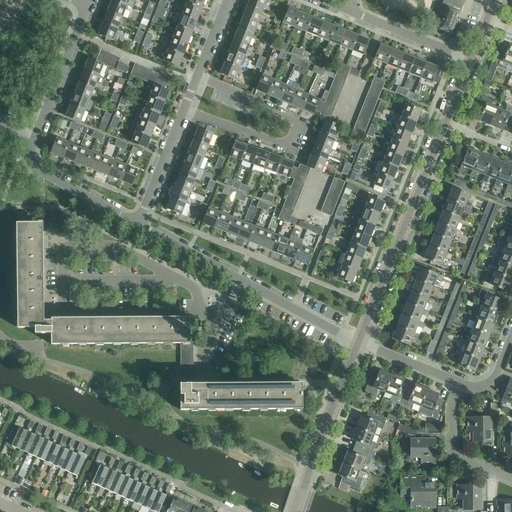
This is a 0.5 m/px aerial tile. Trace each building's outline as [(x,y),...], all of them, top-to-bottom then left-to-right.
[(111,0),(107,12),(122,18),(126,6),(111,0)] [(187,0),(187,3),(201,9),(205,0),(187,0)] [(249,0),(247,5),(262,11),(266,0),(249,0)] [(444,31),(443,33),(451,36),(453,29),(455,30),(460,18),(458,18),(460,12),(459,12),(462,6),(463,6),(465,0),(443,0),(442,5),(447,7),(439,29),(444,31)] [(187,3),(182,15),(197,21),(201,9),(187,3)] [(247,5),(243,16),(258,22),(262,11),(247,5)] [(283,23),(294,27),(300,13),(289,8),(283,23)] [(107,12),(102,23),(117,29),(122,18),(107,12)] [(294,27),(306,32),(312,17),(300,13),(294,27)] [(182,15),(177,26),(192,32),(197,21),(182,15)] [(243,16),(238,28),(253,34),(258,22),(243,16)] [(306,32),(317,37),(323,22),(312,17),(306,32)] [(317,37),(329,41),(335,26),(323,22),(317,37)] [(117,29),(102,23),(98,35),(112,41),(117,29)] [(177,26),(173,38),(188,44),(192,32),(177,26)] [(329,41),(340,46),(346,31),(335,26),(329,41)] [(238,28),(234,39),(249,45),(253,34),(238,28)] [(138,31),(135,36),(141,39),(144,33),(138,31)] [(340,46),(352,51),(358,36),(346,31),(340,46)] [(358,36),(352,51),(363,55),(369,40),(358,36)] [(173,38),(168,49),(183,55),(188,44),(173,38)] [(234,39),(229,51),(244,57),(249,45),(234,39)] [(374,59),(386,64),(392,49),(380,45),(374,59)] [(511,72),(511,46),(509,45),(507,49),(502,47),(494,65),(511,72)] [(291,53),(296,56),(299,50),(293,47),(291,53)] [(183,55),(168,49),(164,61),(178,67),(183,55)] [(386,64),(397,69),(403,54),(392,49),(386,64)] [(100,51),(96,62),(101,64),(105,53),(100,51)] [(229,51),(225,62),(239,68),(244,57),(229,51)] [(110,55),(105,53),(101,64),(103,65),(106,66),(110,55)] [(397,69),(409,73),(415,58),(403,54),(397,69)] [(115,57),(110,55),(106,66),(111,68),(115,57)] [(120,58),(115,57),(111,68),(116,70),(118,63),(120,58)] [(409,73),(420,78),(426,63),(415,58),(409,73)] [(88,59),(84,70),(98,76),(103,65),(101,64),(96,62),(88,59)] [(239,68),(225,62),(220,74),(235,80),(239,68)] [(129,67),(118,63),(116,70),(126,74),(129,67)] [(426,63),(420,78),(432,83),(438,68),(426,63)] [(130,75),(135,77),(139,66),(134,64),(130,75)] [(135,77),(140,79),(144,68),(139,66),(135,77)] [(140,79),(145,81),(149,70),(144,68),(140,79)] [(337,69),(336,74),(346,79),(348,74),(343,72),(337,69)] [(84,70),(79,82),(94,88),(98,76),(84,70)] [(145,81),(150,83),(154,72),(149,70),(145,81)] [(150,83),(154,85),(159,74),(154,72),(150,83)] [(159,74),(154,85),(159,87),(164,76),(159,74)] [(346,79),(336,74),(334,79),(344,83),(346,79)] [(256,90),(267,95),(274,80),(263,75),(256,90)] [(164,76),(159,87),(164,89),(169,78),(164,76)] [(334,79),(332,84),(343,88),(344,83),(334,79)] [(267,95),(279,100),(285,85),(274,80),(267,95)] [(79,82),(75,93),(89,99),(94,88),(79,82)] [(372,83),(370,88),(380,92),(382,87),(377,85),(372,83)] [(343,88),(332,84),(330,89),(341,93),(343,88)] [(154,85),(149,97),(164,102),(169,91),(164,89),(159,87),(154,85)] [(279,100),(290,105),(297,90),(285,85),(279,100)] [(370,88),(368,93),(379,97),(380,92),(370,88)] [(329,90),(328,94),(339,98),(341,93),(330,89),(329,90)] [(290,105),(301,110),(308,95),(297,90),(290,105)] [(75,93),(70,105),(85,111),(89,99),(75,93)] [(368,93),(366,98),(377,102),(379,97),(368,93)] [(328,94),(326,98),(337,103),(339,98),(328,94)] [(315,111),(319,101),(308,95),(301,110),(313,115),(315,111)] [(479,121),(491,126),(498,109),(491,106),(493,101),(482,96),(475,115),(481,117),(479,121)] [(149,97),(145,108),(160,114),(164,102),(149,97)] [(324,103),(335,108),(337,103),(326,98),(325,100),(324,103)] [(366,98),(364,102),(375,107),(377,102),(366,98)] [(315,111),(320,113),(322,108),(324,103),(319,101),(315,111)] [(375,107),(364,102),(362,107),(373,112),(375,107)] [(324,103),(322,108),(333,112),(335,108),(324,103)] [(406,104),(401,116),(416,122),(421,110),(406,104)] [(85,111),(70,105),(65,117),(80,122),(85,111)] [(504,126),(510,129),(511,124),(511,108),(507,106),(505,112),(498,109),(491,126),(503,131),(504,126)] [(362,107),(360,112),(371,116),(373,112),(362,107)] [(145,108),(140,120),(155,126),(160,114),(145,108)] [(322,108),(320,113),(331,117),(333,112),(322,108)] [(360,112),(358,117),(369,121),(371,116),(360,112)] [(331,117),(320,113),(318,118),(325,121),(329,122),(331,117)] [(401,116),(396,128),(411,133),(416,122),(401,116)] [(358,117),(356,122),(367,126),(369,121),(358,117)] [(140,120),(136,131),(150,137),(155,126),(140,120)] [(320,132),(335,138),(340,126),(329,122),(325,121),(320,132)] [(356,122),(354,127),(365,131),(367,126),(356,122)] [(354,127),(352,132),(363,136),(365,131),(354,127)] [(198,128),(193,140),(208,146),(213,134),(198,128)] [(396,128),(392,139),(407,145),(411,133),(396,128)] [(150,137),(136,131),(131,143),(146,149),(150,137)] [(316,144),(330,150),(335,138),(320,132),(316,144)] [(51,153),(62,158),(68,143),(57,138),(51,153)] [(392,139),(387,150),(402,156),(407,145),(392,139)] [(193,140),(189,151),(204,157),(208,146),(193,140)] [(355,140),(352,145),(358,148),(361,142),(355,140)] [(230,156),(241,161),(247,146),(235,141),(230,156)] [(62,158),(74,162),(80,147),(68,143),(62,158)] [(311,155),(326,161),(330,150),(316,144),(311,155)] [(241,161),(253,165),(258,150),(247,146),(241,161)] [(74,162),(85,167),(91,152),(80,147),(74,162)] [(466,168),(473,171),(480,154),(479,153),(479,151),(474,149),(473,151),(468,149),(459,172),(463,174),(466,168)] [(253,165),(265,169),(270,154),(258,150),(253,165)] [(387,150),(383,162),(398,168),(402,156),(387,150)] [(189,151),(184,163),(199,169),(204,157),(189,151)] [(85,167),(97,171),(103,157),(91,152),(85,167)] [(265,169),(276,173),(282,158),(270,154),(265,169)] [(477,173),(485,175),(491,158),(480,154),(473,171),(470,177),(475,179),(477,173)] [(306,167),(311,168),(321,173),(326,161),(311,155),(306,167)] [(97,171),(108,176),(114,161),(103,157),(97,171)] [(288,177),(292,167),(294,162),(282,158),(276,173),(288,177)] [(489,177),(496,180),(503,163),(491,158),(485,175),(482,182),(487,183),(489,177)] [(108,176),(120,181),(126,166),(114,161),(108,176)] [(383,162),(378,173),(393,179),(398,168),(383,162)] [(184,163),(180,174),(195,180),(199,169),(184,163)] [(345,163),(343,168),(349,171),(351,165),(345,163)] [(501,182),(508,185),(511,174),(511,166),(503,163),(496,180),(494,186),(498,188),(501,182)] [(300,164),(298,169),(297,170),(308,174),(311,168),(306,167),(300,164)] [(126,166),(120,181),(131,185),(137,170),(126,166)] [(295,175),(297,170),(298,169),(292,167),(288,177),(294,179),(295,175)] [(297,170),(295,175),(306,179),(308,174),(297,170)] [(393,179),(378,173),(374,185),(383,189),(389,191),(393,179)] [(180,174),(175,186),(190,192),(195,180),(180,174)] [(295,175),(294,179),(293,181),(304,185),(306,179),(295,175)] [(334,178),(332,183),(343,187),(345,182),(334,178)] [(226,185),(232,187),(234,181),(229,179),(226,185)] [(453,185),(465,190),(468,184),(456,179),(453,185)] [(293,181),(291,186),(302,190),(304,185),(293,181)] [(332,183),(330,188),(341,192),(343,187),(332,183)] [(347,184),(345,189),(351,192),(356,194),(358,188),(347,184)] [(465,190),(477,195),(479,189),(468,184),(465,190)] [(175,186),(170,197),(185,203),(190,192),(175,186)] [(291,186),(289,191),(300,196),(302,190),(291,186)] [(330,188),(328,192),(339,197),(341,192),(330,188)] [(452,188),(447,200),(464,207),(464,206),(467,199),(473,202),(475,197),(469,195),(452,188)] [(477,195),(489,199),(491,193),(479,189),(477,195)] [(289,191),(287,197),(298,201),(300,196),(289,191)] [(328,192),(326,197),(337,202),(339,197),(328,192)] [(489,199),(501,204),(503,198),(491,193),(489,199)] [(185,203),(170,197),(166,209),(181,215),(185,203)] [(285,201),(285,202),(295,207),(298,201),(287,197),(285,201)] [(326,197),(324,202),(335,206),(337,202),(326,197)] [(369,197),(364,208),(379,214),(384,203),(369,197)] [(501,204),(511,208),(511,201),(503,198),(501,204)] [(443,211),(443,212),(459,219),(459,218),(462,211),(469,213),(470,209),(464,206),(464,207),(447,200),(445,205),(444,204),(442,210),(443,211)] [(284,205),(282,208),(293,212),(295,207),(285,202),(284,205)] [(324,202),(322,207),(333,211),(335,206),(324,202)] [(488,202),(483,214),(487,216),(492,204),(488,202)] [(495,205),(490,217),(494,219),(499,207),(495,205)] [(333,211),(322,207),(320,212),(331,216),(333,211)] [(203,223),(214,228),(220,213),(209,208),(203,223)] [(282,208),(280,213),(291,218),(293,212),(282,208)] [(364,208),(360,220),(375,226),(379,214),(364,208)] [(443,212),(438,224),(455,230),(458,223),(464,225),(466,221),(459,218),(459,219),(443,212)] [(214,228),(226,233),(232,218),(220,213),(214,228)] [(291,218),(280,213),(278,219),(289,223),(291,218)] [(483,214),(478,226),(482,228),(487,216),(483,214)] [(490,217),(485,229),(489,231),(494,219),(490,217)] [(226,233),(237,237),(243,222),(232,218),(226,233)] [(360,220),(355,231),(370,237),(375,226),(360,220)] [(237,237),(249,242),(255,227),(243,222),(237,237)] [(180,343),(180,367),(193,367),(193,344),(190,344),(190,320),(41,322),(40,224),(16,224),(18,328),(35,328),(35,334),(51,334),(51,345),(180,343)] [(438,224),(433,235),(450,242),(453,235),(459,237),(461,232),(455,230),(438,224)] [(314,226),(311,232),(320,235),(322,229),(314,226)] [(478,226),(474,238),(478,239),(482,228),(478,226)] [(249,242),(260,246),(266,231),(255,227),(249,242)] [(485,229),(481,241),(485,242),(489,231),(485,229)] [(260,246),(271,251),(277,236),(266,231),(260,246)] [(355,231),(351,243),(366,249),(370,237),(355,231)] [(433,235),(429,247),(445,254),(445,253),(448,246),(454,249),(456,244),(450,242),(433,235)] [(506,242),(504,249),(511,252),(511,239),(508,238),(502,235),(500,240),(506,242)] [(271,251),(283,256),(289,241),(277,236),(271,251)] [(474,238),(469,250),(473,251),(478,239),(474,238)] [(283,256),(294,260),(300,245),(289,241),(283,256)] [(481,241),(476,252),(480,254),(485,242),(481,241)] [(351,243),(346,254),(361,260),(366,249),(351,243)] [(300,245),(294,260),(306,265),(312,250),(300,245)] [(445,254),(429,247),(424,258),(441,265),(443,258),(450,260),(451,256),(445,253),(445,254)] [(502,254),(499,261),(511,266),(511,252),(504,249),(498,247),(496,252),(502,254)] [(469,250),(464,261),(469,263),(473,251),(469,250)] [(476,252),(471,264),(476,266),(480,254),(476,252)] [(346,254),(342,265),(357,271),(361,260),(346,254)] [(497,266),(494,273),(511,280),(511,277),(511,266),(499,261),(493,259),(491,263),(497,266)] [(469,263),(464,261),(460,273),(464,274),(469,263)] [(476,266),(471,264),(467,276),(471,277),(476,266)] [(357,271),(342,265),(337,277),(352,283),(357,271)] [(420,268),(416,280),(433,287),(435,280),(441,282),(443,277),(420,268)] [(511,280),(494,273),(488,270),(487,275),(492,277),(490,285),(506,291),(511,280)] [(416,280),(411,292),(428,298),(431,291),(437,294),(439,289),(433,287),(416,280)] [(456,282),(451,294),(455,296),(460,284),(456,282)] [(463,285),(458,297),(462,299),(467,287),(463,285)] [(478,297),(484,299),(481,306),(498,313),(503,301),(494,297),(495,294),(481,288),(478,297)] [(411,292),(406,303),(423,310),(426,303),(432,305),(434,301),(428,298),(411,292)] [(451,294),(447,306),(451,308),(455,296),(451,294)] [(458,297),(454,309),(458,311),(462,299),(458,297)] [(406,303),(402,315),(419,322),(422,314),(427,317),(429,312),(423,310),(406,303)] [(480,311),(477,318),(493,324),(498,313),(481,306),(476,304),(474,308),(480,311)] [(447,306),(442,318),(446,319),(451,308),(447,306)] [(454,309),(449,321),(453,322),(458,311),(454,309)] [(402,315),(397,327),(414,334),(417,326),(423,329),(425,324),(419,322),(402,315)] [(475,322),(472,330),(489,336),(493,324),(477,318),(470,315),(469,320),(475,322)] [(442,318),(437,330),(441,331),(446,319),(442,318)] [(449,321),(444,332),(448,334),(453,322),(449,321)] [(420,336),(414,334),(397,327),(392,339),(409,345),(412,338),(418,340),(420,336)] [(470,334),(467,341),(484,348),(489,336),(472,330),(466,327),(464,332),(470,334)] [(437,330),(433,341),(437,343),(441,331),(437,330)] [(444,332),(440,344),(444,345),(448,334),(444,332)] [(465,346),(463,353),(479,360),(484,348),(467,341),(461,339),(459,343),(465,346)] [(437,343),(433,341),(431,340),(426,352),(432,355),(437,343)] [(444,345),(440,344),(435,356),(441,358),(446,346),(444,345)] [(447,359),(452,348),(448,345),(442,356),(447,359)] [(479,360),(463,353),(456,351),(454,355),(461,358),(458,365),(475,372),(479,360)] [(378,390),(385,393),(391,376),(379,371),(378,375),(372,373),(365,391),(375,395),(378,390)] [(390,401),(400,405),(407,387),(402,385),(403,380),(391,376),(385,393),(392,395),(390,401)] [(502,402),(511,406),(511,380),(510,380),(502,402)] [(198,387),(198,384),(191,384),(180,384),(180,396),(180,410),(302,409),(301,386),(198,387)] [(413,404),(420,407),(427,390),(415,385),(413,389),(407,387),(400,405),(411,409),(413,404)] [(427,390),(420,407),(427,409),(425,415),(436,419),(443,401),(437,399),(439,394),(427,390)] [(490,403),(490,416),(497,415),(500,407),(490,403)] [(362,416),(357,428),(374,434),(377,427),(382,430),(386,419),(368,412),(366,417),(362,416)] [(467,418),(467,431),(473,431),(473,442),(491,441),(491,418),(467,418)] [(397,430),(414,437),(417,431),(399,424),(397,430)] [(28,432),(19,428),(11,446),(20,450),(28,432)] [(356,441),(354,447),(372,454),(377,444),(371,442),(374,434),(357,428),(352,440),(356,441)] [(36,436),(28,432),(20,450),(28,453),(36,436)] [(511,432),(503,432),(503,446),(503,456),(511,456),(511,432)] [(44,440),(36,436),(28,453),(36,457),(44,440)] [(411,439),(411,457),(421,457),(421,463),(435,463),(435,439),(411,439)] [(52,443),(44,440),(36,457),(44,461),(52,443)] [(60,447),(52,443),(44,461),(52,465),(60,447)] [(68,451),(60,447),(52,465),(60,468),(68,451)] [(348,451),(343,463),(360,470),(363,463),(368,465),(372,454),(354,447),(352,453),(348,451)] [(77,455),(68,451),(60,468),(68,472),(77,455)] [(85,459),(77,455),(68,472),(77,476),(85,459)] [(360,470),(343,463),(338,475),(342,477),(340,482),(358,490),(363,479),(357,477),(360,470)] [(108,469),(100,465),(92,483),(100,487),(108,469)] [(117,473),(108,469),(100,487),(108,491),(117,473)] [(125,477),(117,473),(108,491),(117,495),(125,477)] [(133,481),(125,477),(117,495),(125,498),(133,481)] [(421,477),(401,477),(401,480),(401,496),(411,496),(411,508),(416,508),(419,508),(420,507),(424,507),(425,507),(426,507),(431,507),(435,507),(435,501),(435,483),(424,483),(424,480),(424,477),(421,477)] [(141,484),(133,481),(125,498),(133,502),(141,484)] [(149,488),(141,484),(133,502),(141,506),(149,488)] [(457,486),(457,500),(463,500),(463,510),(481,510),(481,486),(457,486)] [(157,492),(149,488),(141,506),(149,510),(157,492)] [(158,511),(166,496),(157,492),(149,510),(154,511),(158,511)] [(178,499),(174,497),(167,511),(171,511),(172,511),(178,511),(183,500),(179,499),(178,499)] [(188,502),(183,500),(178,511),(189,511),(192,506),(188,504),(188,502)] [(511,511),(511,502),(497,502),(497,511),(511,511)]
